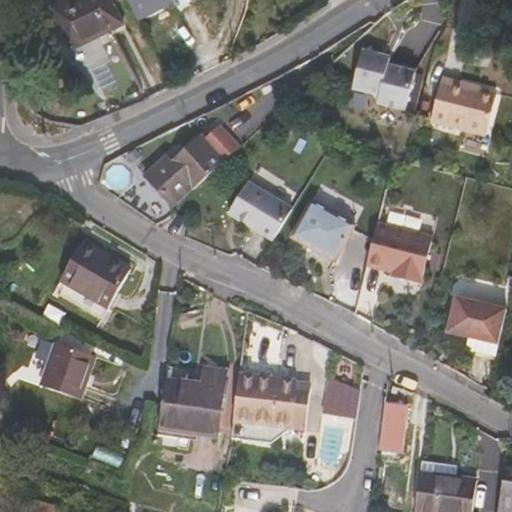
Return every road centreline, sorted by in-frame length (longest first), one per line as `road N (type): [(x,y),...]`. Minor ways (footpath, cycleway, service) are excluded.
road 1 (residential): [(511,426),(265,288),(198,263),(33,164)]
road 2 (residential): [(366,0),(315,34),(106,137),(33,164)]
